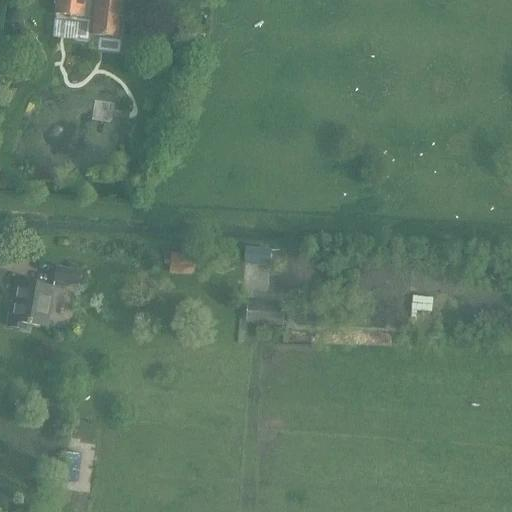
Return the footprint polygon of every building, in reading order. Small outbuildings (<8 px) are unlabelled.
[(140,4),(136,0),(55,0),(53,14),(80,17),(81,8),(93,10),(90,34),(116,37),(119,16),(131,18),(137,15),(140,12),(140,4)] [(270,250),(245,249),(244,265),(269,267),(270,250)] [(195,257),(171,255),(170,271),(194,274),(195,257)] [(52,281),(78,286),(80,272),(55,268),(52,281)] [(25,324),(45,328),(53,288),(15,281),(11,303),(10,303),(6,327),(24,330),(25,324)] [(421,297),(419,319),(438,320),(440,298),(421,297)] [(284,307),(248,304),(246,322),(283,325),(284,307)] [(79,480),(81,451),(66,450),(65,479),(79,480)]
